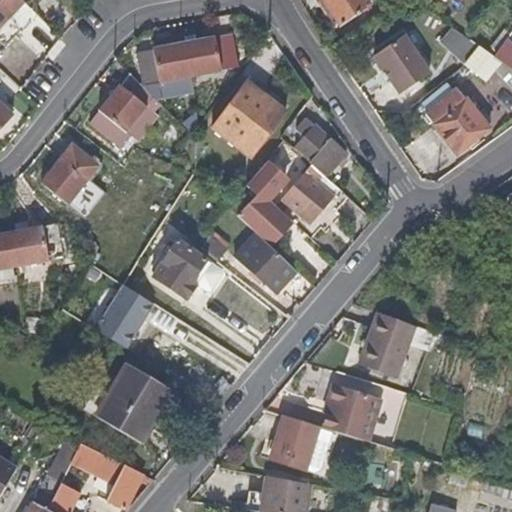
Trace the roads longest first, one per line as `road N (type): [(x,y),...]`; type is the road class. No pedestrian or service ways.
road 1 (residential): [(143,511),(389,228),(417,207)]
road 2 (residential): [(0,169),(135,18),(221,0)]
road 3 (residential): [(417,207),(278,0)]
